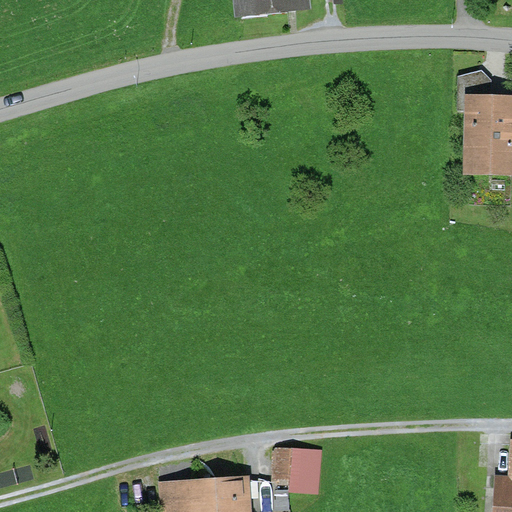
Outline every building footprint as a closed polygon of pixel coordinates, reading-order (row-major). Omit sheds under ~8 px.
[(235,0),(237,13),(304,5),(303,0),(235,0)] [(470,111),(468,169),(511,170),(511,150),(511,103),(483,103),(481,71),(458,77),(457,111),(470,111)] [(278,452),(275,481),(288,482),(291,452),(278,452)] [(316,482),(318,454),(291,452),(288,482),(316,482)] [(247,511),(246,481),(161,489),(162,511),(247,511)] [(511,511),(511,482),(501,482),(499,511),(511,511)]
